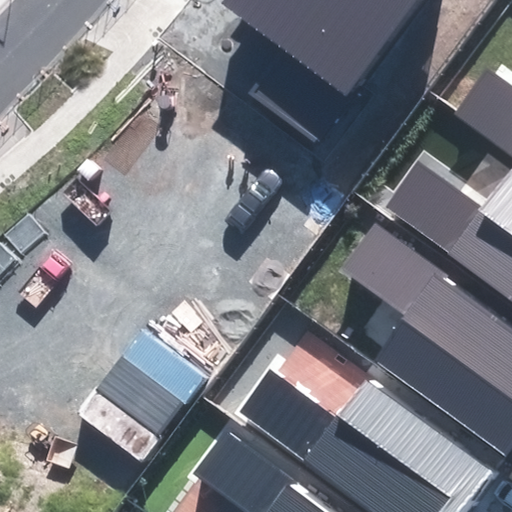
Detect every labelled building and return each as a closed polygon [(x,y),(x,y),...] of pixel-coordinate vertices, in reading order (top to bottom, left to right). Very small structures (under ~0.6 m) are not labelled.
[(348,97),(418,0),(221,0),(219,4),(348,97)] [(511,86),(487,69),(456,112),(511,151),(511,86)] [(415,164),(386,205),(511,297),(511,171),(485,214),(415,164)] [(511,333),(370,234),(344,271),(414,320),(382,365),(505,452),(511,441),(511,333)] [(269,372),(240,413),(379,511),(459,511),(489,471),(366,384),(339,422),(269,372)] [(327,511),(221,437),(194,474),(247,511),(327,511)]
